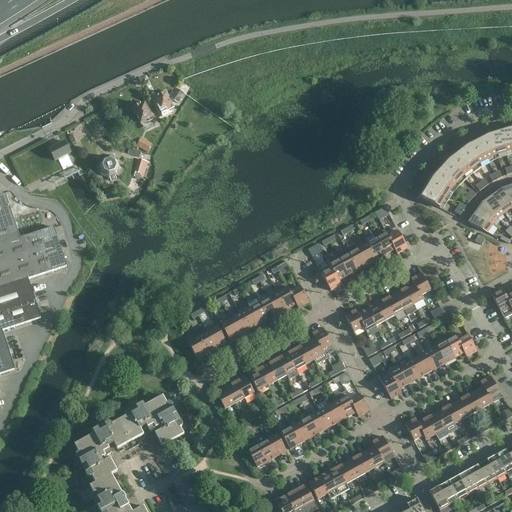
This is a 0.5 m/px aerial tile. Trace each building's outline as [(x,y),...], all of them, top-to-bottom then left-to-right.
[(185,94),(180,91),(177,89),(170,99),(178,104),(184,94),(185,94)] [(153,99),(156,104),(161,114),(172,108),(164,92),(155,97),(156,98),(153,99)] [(144,104),(142,104),(140,106),(139,105),(132,108),(141,126),(152,120),(144,104)] [(511,127),(509,128),(497,131),(486,134),(475,139),(465,145),(455,152),(445,160),(437,168),(429,178),(423,187),(416,199),(414,201),(417,203),(418,201),(419,200),(425,190),(431,180),(439,171),(447,162),(457,155),(466,148),(477,143),(487,137),(499,134),(510,131),(511,130),(511,127)] [(511,140),(510,131),(499,134),(505,155),(511,152),(511,140)] [(499,134),(487,137),(495,158),(505,155),(499,134)] [(487,137),(477,143),(486,162),(495,158),(487,137)] [(136,147),(147,153),(152,144),(141,139),(136,147)] [(54,161),(57,160),(70,153),(64,142),(52,148),(49,150),(54,161)] [(452,143),(450,145),(454,150),(458,147),(454,142),(452,143)] [(477,143),(466,148),(478,167),(486,162),(477,143)] [(448,146),(446,148),(450,153),(454,150),(450,145),(448,146)] [(466,148),(457,155),(470,173),(478,167),(466,148)] [(457,155),(447,162),(462,179),(470,173),(457,155)] [(99,174),(100,175),(101,175),(104,177),(107,178),(107,179),(109,179),(110,182),(116,180),(114,177),(116,175),(115,175),(118,170),(119,170),(119,168),(118,168),(117,162),(118,162),(117,160),(116,161),(111,158),(111,157),(109,157),(103,159),(101,160),(102,161),(98,166),(97,167),(98,168),(100,174),(99,174)] [(433,160),(431,162),(436,167),(440,163),(435,158),(433,160)] [(148,163),(139,160),(133,177),(142,180),(148,163)] [(430,164),(428,166),(433,170),(436,167),(431,162),(430,164)] [(447,162),(439,171),(456,186),(462,179),(447,162)] [(439,171),(431,180),(449,193),(456,186),(439,171)] [(494,174),(497,181),(502,178),(499,172),(494,174)] [(489,177),(492,183),(497,181),(494,174),(489,177)] [(431,180),(425,190),(444,201),(449,193),(431,180)] [(480,183),(484,189),(489,186),(484,180),(480,183)] [(475,187),(479,193),(484,189),(480,183),(475,187)] [(511,190),(511,187),(500,190),(510,210),(511,209),(511,190)] [(444,201),(425,190),(419,200),(438,210),(439,209),(444,201)] [(471,190),(467,195),(472,199),(476,195),(471,190)] [(500,190),(490,197),(503,215),(510,210),(500,190)] [(463,199),(468,204),(472,199),(467,195),(463,199)] [(0,197),(0,290),(28,281),(67,268),(54,228),(35,235),(20,240),(16,227),(5,196),(0,197)] [(490,197),(481,204),(496,220),(503,215),(490,197)] [(457,208),(463,212),(466,207),(460,203),(457,208)] [(481,204),(473,214),(491,227),(496,220),(481,204)] [(384,208),(375,213),(379,222),(389,216),(384,208)] [(454,213),(460,217),(463,212),(457,208),(454,213)] [(466,224),(486,234),(491,227),(473,214),(466,224)] [(386,256),(394,251),(395,251),(387,238),(388,238),(384,231),(375,236),(376,239),(386,256)] [(396,255),(397,254),(407,249),(398,232),(388,238),(387,238),(395,251),(394,251),(396,255)] [(478,244),(482,246),(485,240),(478,236),(475,243),(478,244)] [(366,244),(376,261),(386,256),(376,239),(366,244)] [(357,250),(366,267),(376,261),(366,244),(357,250)] [(310,254),(312,258),(321,253),(317,245),(308,251),(310,254)] [(347,255),(357,272),(366,267),(357,250),(347,255)] [(338,261),(347,277),(357,272),(347,255),(338,261)] [(326,262),(331,270),(339,282),(347,277),(338,261),(335,256),(326,262)] [(276,268),(279,272),(281,276),(290,270),(288,266),(286,263),(276,268)] [(321,275),(331,292),(341,286),(339,282),(331,270),(321,275)] [(411,280),(413,284),(414,284),(421,296),(431,291),(421,274),(411,280)] [(0,319),(22,312),(26,325),(41,320),(36,303),(30,286),(28,281),(0,290),(0,319)] [(287,310),(296,305),(297,305),(290,293),(288,288),(287,288),(285,284),(276,289),(278,293),(287,310)] [(404,289),(414,306),(424,301),(421,296),(414,284),(413,284),(404,289)] [(297,305),(296,305),(299,310),(309,304),(299,288),(290,293),(297,305)] [(395,294),(405,311),(407,316),(417,311),(414,306),(404,289),(395,294)] [(511,311),(501,291),(491,296),(492,298),(500,313),(510,308),(511,311)] [(501,291),(511,311),(511,292),(505,297),(502,291),(501,291)] [(268,299),(278,315),(287,310),(278,293),(268,299)] [(385,299),(395,317),(398,323),(398,322),(407,317),(404,312),(405,311),(395,294),(385,299)] [(259,304),(268,321),(278,315),(268,299),(259,304)] [(376,305),(386,322),(395,317),(385,299),(376,305)] [(247,305),(249,309),(259,326),(268,321),(259,304),(258,304),(255,300),(247,305)] [(367,310),(376,327),(386,322),(376,305),(367,310)] [(430,313),(434,321),(444,316),(442,312),(440,308),(430,313)] [(249,309),(240,314),(250,331),(259,326),(249,309)] [(365,328),(364,328),(367,332),(367,333),(369,337),(379,332),(376,327),(367,310),(358,315),(365,328)] [(355,333),(364,328),(365,328),(358,315),(356,311),(345,317),(355,333)] [(2,333),(26,325),(22,312),(0,319),(0,376),(15,372),(4,338),(2,333)] [(445,318),(448,323),(450,327),(459,321),(457,316),(455,313),(445,318)] [(240,314),(231,320),(240,336),(250,331),(240,314)] [(240,336),(231,320),(221,325),(231,342),(240,336)] [(207,333),(216,350),(226,344),(217,327),(207,333)] [(312,335),(314,339),(315,339),(322,351),(326,357),(334,352),(331,346),(332,345),(322,329),(312,335)] [(197,338),(207,355),(216,350),(207,333),(197,338)] [(466,358),(467,357),(477,352),(467,335),(458,341),(457,341),(464,354),(466,358)] [(456,359),(464,354),(457,341),(458,341),(456,337),(446,342),(456,359)] [(187,343),(197,361),(207,355),(197,338),(187,343)] [(314,339),(306,343),(315,360),(314,360),(317,364),(327,359),(326,357),(322,351),(315,339),(314,339)] [(437,348),(446,364),(456,359),(446,342),(437,348)] [(306,343),(296,349),(306,365),(314,360),(315,360),(306,343)] [(373,345),(363,350),(365,354),(368,358),(377,353),(373,345)] [(427,353),(437,370),(446,364),(437,348),(427,353)] [(296,349),(287,354),(296,370),(306,365),(296,349)] [(418,358),(427,375),(437,370),(427,353),(418,358)] [(287,354),(278,359),(287,376),(290,381),(299,375),(296,370),(287,354)] [(371,365),(373,369),(383,364),(378,356),(369,361),(371,365)] [(396,364),(399,369),(408,385),(418,380),(408,364),(405,358),(396,364)] [(408,364),(418,380),(427,375),(418,358),(408,364)] [(278,359),(268,364),(277,381),(287,376),(278,359)] [(332,368),(333,371),(336,376),(346,370),(343,367),(341,363),(332,368)] [(268,364),(259,370),(268,386),(277,381),(268,364)] [(392,378),(399,391),(400,390),(408,385),(399,369),(389,374),(391,378),(392,378)] [(268,386),(259,370),(249,375),(258,392),(268,386)] [(399,391),(392,378),(391,378),(389,374),(388,372),(378,378),(391,400),(401,394),(402,394),(400,390),(399,391)] [(337,378),(340,383),(342,386),(351,381),(349,377),(347,373),(337,378)] [(489,400),(490,400),(500,394),(490,377),(479,383),(482,388),(483,388),(489,400)] [(245,378),(235,383),(244,400),(254,394),(245,378)] [(235,383),(225,389),(234,405),(244,400),(235,383)] [(492,404),(490,400),(489,400),(483,388),(482,388),(474,393),(483,409),(492,404)] [(225,389),(215,394),(224,411),(234,405),(225,389)] [(335,398),(338,402),(347,418),(356,413),(349,401),(350,400),(345,392),(335,398)] [(464,398),(473,414),(483,409),(474,393),(464,398)] [(356,413),(358,417),(368,412),(359,395),(350,400),(349,401),(356,413)] [(145,511),(143,507),(134,511),(131,511),(130,510),(125,500),(125,499),(123,495),(122,495),(111,476),(117,472),(110,459),(103,462),(102,459),(105,457),(106,457),(108,456),(110,455),(110,454),(117,450),(118,453),(120,453),(124,450),(129,451),(138,446),(140,442),(145,439),(143,435),(150,432),(151,432),(153,431),(155,430),(155,429),(159,427),(160,431),(154,434),(159,443),(162,447),(182,436),(184,435),(177,423),(179,421),(172,408),(169,409),(162,397),(157,399),(144,407),(142,404),(129,412),(127,411),(127,414),(124,416),(125,418),(111,425),(110,423),(107,425),(104,424),(104,426),(91,433),(92,435),(80,442),(74,445),(74,446),(81,458),(78,460),(86,473),(88,472),(95,484),(89,487),(96,499),(94,501),(99,511),(145,511)] [(455,403),(464,419),(473,414),(464,398),(455,403)] [(338,402),(328,407),(337,424),(347,418),(338,402)] [(316,408),(319,412),(328,429),(337,424),(328,407),(326,403),(316,408)] [(445,409),(454,425),(464,419),(455,403),(445,409)] [(436,414),(445,430),(447,435),(457,430),(454,425),(445,409),(436,414)] [(499,415),(500,418),(503,422),(511,417),(511,416),(510,413),(509,411),(508,409),(499,415)] [(319,412),(309,417),(318,434),(328,429),(319,412)] [(426,419),(435,435),(438,440),(448,435),(447,435),(445,430),(436,414),(426,419)] [(309,417),(300,423),(309,439),(318,434),(309,417)] [(414,442),(424,437),(417,424),(418,424),(415,419),(404,425),(414,442)] [(424,437),(426,440),(435,435),(426,419),(418,424),(417,424),(424,437)] [(300,423),(290,428),(300,444),(309,439),(300,423)] [(300,444),(290,428),(281,433),(290,450),(300,444)] [(267,441),(276,458),(286,453),(277,436),(267,441)] [(372,443),(374,447),(375,447),(382,460),(382,459),(384,463),(394,458),(392,454),(382,437),(372,443)] [(257,447),(266,463),(276,458),(267,441),(257,447)] [(247,452),(256,469),(266,463),(257,447),(247,452)] [(365,452),(375,469),(384,463),(382,459),(382,460),(375,447),(374,447),(365,452)] [(511,462),(506,451),(496,456),(507,475),(511,472),(511,462)] [(356,457),(365,474),(375,469),(365,452),(356,457)] [(431,452),(422,457),(424,462),(426,465),(436,460),(431,452)] [(496,456),(486,461),(497,480),(507,475),(496,456)] [(347,463),(356,479),(365,474),(356,457),(347,463)] [(486,461),(477,467),(487,486),(497,480),(486,461)] [(337,468),(346,485),(356,479),(347,463),(337,468)] [(477,467),(467,472),(478,491),(487,486),(477,467)] [(328,473),(337,490),(340,495),(349,490),(346,485),(337,468),(328,473)] [(390,474),(392,478),(395,482),(399,480),(404,477),(402,473),(400,469),(390,474)] [(467,472),(458,477),(468,496),(478,491),(467,472)] [(318,478),(327,495),(330,500),(340,495),(337,490),(328,473),(318,478)] [(458,477),(448,483),(459,502),(468,496),(458,477)] [(308,484),(318,501),(327,495),(318,478),(308,484)] [(448,483),(439,488),(449,507),(459,502),(448,483)] [(305,486),(295,491),(304,508),(305,511),(313,511),(318,510),(305,486)] [(429,493),(439,511),(448,511),(451,510),(449,507),(439,488),(429,493)] [(295,491),(285,496),(293,511),(305,511),(304,508),(295,491)] [(502,494),(495,498),(497,503),(505,499),(502,494)] [(293,511),(285,496),(275,502),(280,511),(293,511)] [(495,498),(488,502),(490,507),(497,503),(495,498)] [(423,511),(417,500),(407,505),(410,511),(423,511)] [(506,502),(499,506),(502,511),(509,507),(506,502)]
